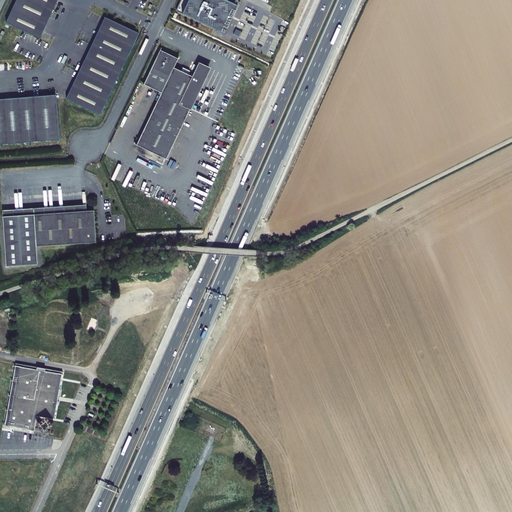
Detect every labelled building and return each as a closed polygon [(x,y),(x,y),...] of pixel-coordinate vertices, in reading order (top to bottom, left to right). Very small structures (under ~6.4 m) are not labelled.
[(15,0),(6,21),(40,37),(57,0),(15,0)] [(225,0),(180,0),(176,10),(223,33),(236,6),(225,0)] [(105,16),(66,97),(100,113),(139,32),(105,16)] [(163,93),(139,146),(168,160),(202,85),(201,83),(204,77),(203,64),(200,62),(194,75),(175,67),(179,58),(161,50),(145,85),(163,93)] [(201,83),(202,85),(210,67),(203,64),(204,77),(201,83)] [(58,94),(0,97),(0,141),(0,143),(60,139),(58,94)] [(86,204),(2,210),(3,216),(86,210),(86,204)] [(86,210),(3,216),(7,266),(37,263),(36,245),(96,241),(94,209),(86,210)] [(92,331),(96,319),(91,317),(86,329),(92,331)] [(16,369),(6,426),(26,429),(27,427),(35,429),(38,415),(53,417),(59,377),(61,377),(63,370),(16,362),(15,368),(16,369)]
